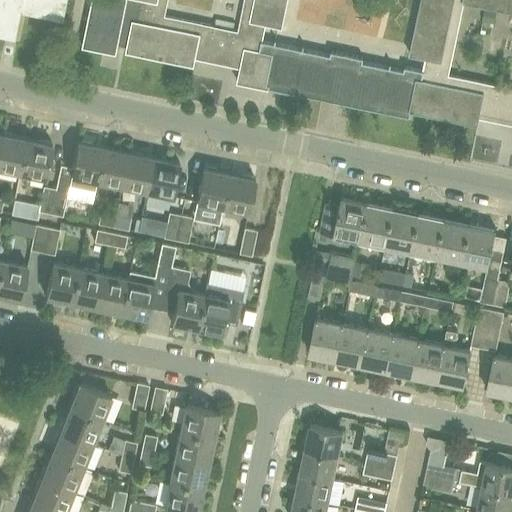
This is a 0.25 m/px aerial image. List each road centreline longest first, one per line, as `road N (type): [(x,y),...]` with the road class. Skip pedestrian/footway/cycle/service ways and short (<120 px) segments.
road 1 (residential): [(511,192),(0,85)]
road 2 (residential): [(275,385),(6,329)]
road 3 (residential): [(511,436),(275,385)]
road 4 (residential): [(249,511),(275,385)]
